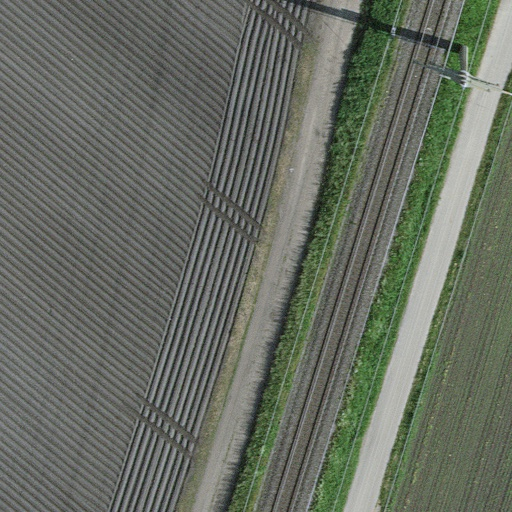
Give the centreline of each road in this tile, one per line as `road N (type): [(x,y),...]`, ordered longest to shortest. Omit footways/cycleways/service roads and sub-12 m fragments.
road 1 (track): [(212,511),(358,0)]
road 2 (unclassified): [(511,28),(356,511)]
